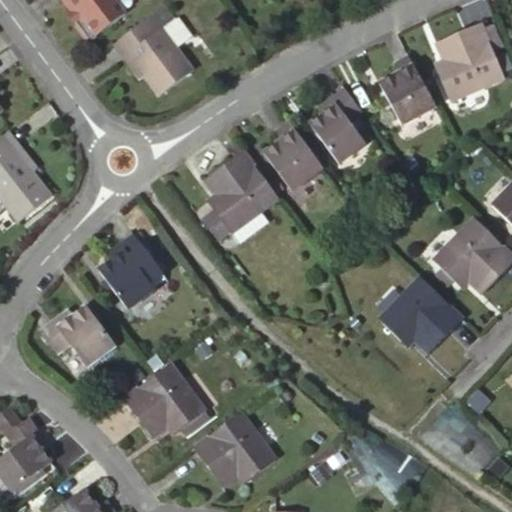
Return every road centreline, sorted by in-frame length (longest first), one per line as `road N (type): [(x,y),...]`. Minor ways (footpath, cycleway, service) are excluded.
road 1 (residential): [(430,0),(145,154)]
road 2 (residential): [(0,373),(81,420),(152,511)]
road 3 (residential): [(114,183),(32,275),(0,327)]
road 4 (residential): [(107,142),(0,0)]
